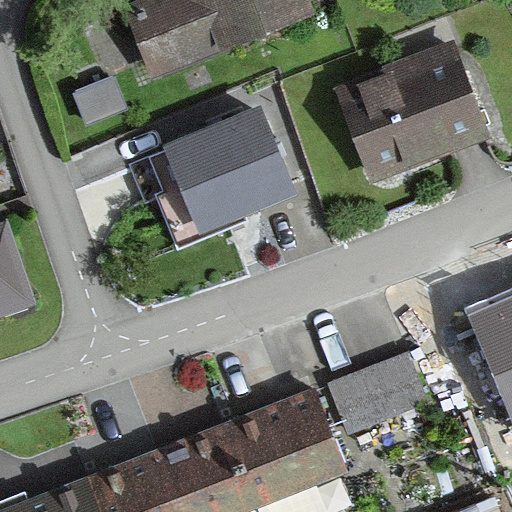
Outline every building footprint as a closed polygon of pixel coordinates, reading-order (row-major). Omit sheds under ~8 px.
[(301,9),(297,0),(156,0),(129,11),(151,68),(301,9)] [(368,175),(479,132),(448,48),(381,74),(382,78),(337,95),(368,175)] [(285,188),(254,114),(127,166),(143,204),(154,199),(174,248),(242,219),(237,208),(285,188)] [(0,306),(23,298),(0,231),(0,306)] [(404,354),(377,364),(396,411),(422,401),(404,354)] [(377,364),(351,374),(369,422),(396,411),(377,364)] [(346,431),(369,422),(351,374),(325,385),(343,432),(346,431)] [(338,465),(311,395),(221,430),(248,501),(338,465)] [(252,511),(248,501),(221,430),(153,456),(174,511),(252,511)] [(96,511),(174,511),(153,456),(85,482),(96,511)] [(96,511),(85,482),(7,511),(96,511)]
